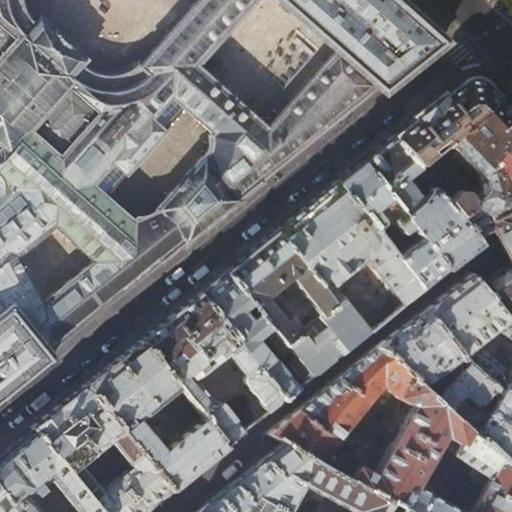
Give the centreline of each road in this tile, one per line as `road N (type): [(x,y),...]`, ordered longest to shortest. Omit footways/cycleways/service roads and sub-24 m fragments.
road 1 (residential): [(494,24),(0,419)]
road 2 (residential): [(155,511),(462,264),(511,236)]
